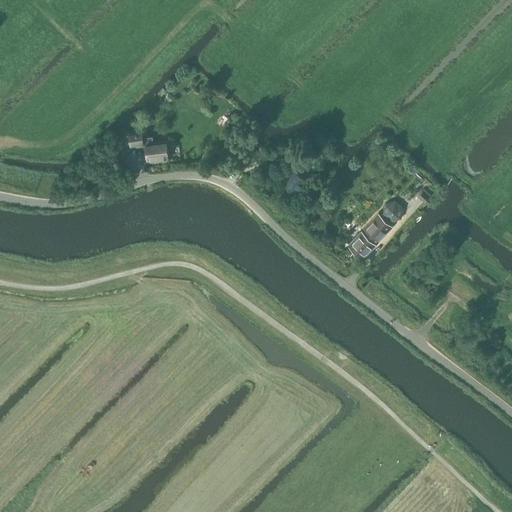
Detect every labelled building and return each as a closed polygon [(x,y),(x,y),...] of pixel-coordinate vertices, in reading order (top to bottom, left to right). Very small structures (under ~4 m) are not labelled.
[(230,128),(228,133),(235,136),(237,131),(230,128)] [(131,145),(144,144),(146,144),(146,151),(147,161),(168,158),(167,142),(153,143),(152,136),(147,137),(147,132),(142,133),(142,132),(130,134),(131,145)] [(310,157),(319,166),(325,159),(316,150),(310,157)] [(294,192),(305,179),(295,169),(283,182),(294,192)] [(423,188),(419,194),(426,200),(430,194),(423,188)] [(385,203),(382,214),(391,222),(401,218),(403,207),(395,199),(385,203)] [(363,257),(392,225),(378,212),(349,244),(363,257)]
